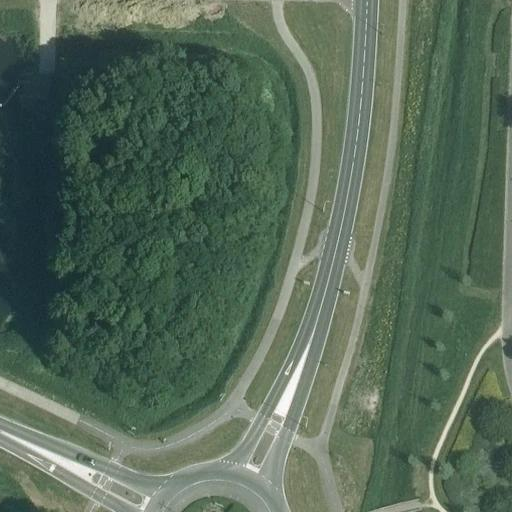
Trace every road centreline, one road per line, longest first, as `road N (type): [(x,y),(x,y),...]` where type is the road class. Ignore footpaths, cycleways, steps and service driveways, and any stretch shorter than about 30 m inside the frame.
road 1 (secondary): [(297,374),(356,149),(367,0)]
road 2 (secondary): [(266,495),(297,374)]
road 3 (primary): [(167,496),(111,471),(49,460)]
road 4 (secondary): [(297,374),(275,394),(231,477)]
